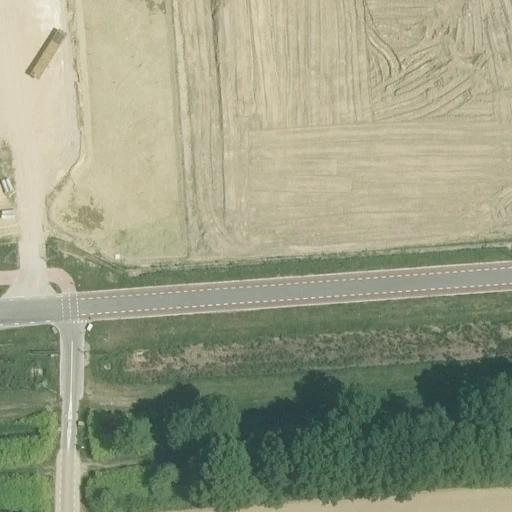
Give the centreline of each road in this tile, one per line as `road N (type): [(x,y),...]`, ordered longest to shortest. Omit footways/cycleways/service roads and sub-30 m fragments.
road 1 (unclassified): [(70,307),(511,276)]
road 2 (unclassified): [(68,511),(70,307)]
